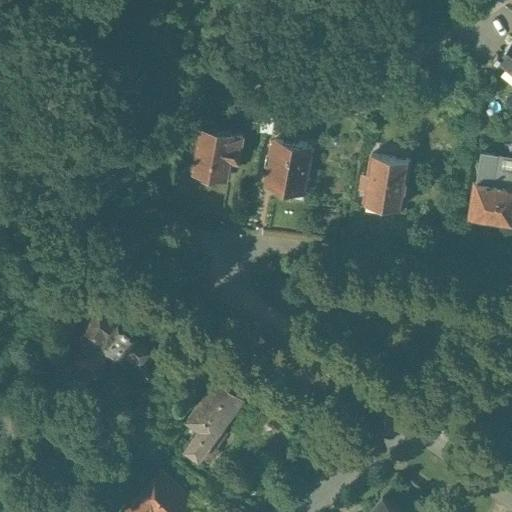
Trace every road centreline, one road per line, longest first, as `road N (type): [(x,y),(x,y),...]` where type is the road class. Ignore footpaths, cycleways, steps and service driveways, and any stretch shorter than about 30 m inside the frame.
road 1 (residential): [(400,420),(227,287)]
road 2 (residential): [(511,318),(446,361),(400,420)]
road 3 (residential): [(511,500),(400,420)]
road 4 (residential): [(400,420),(298,511)]
